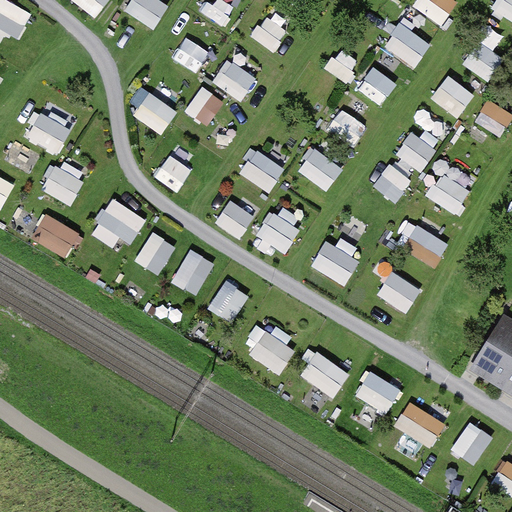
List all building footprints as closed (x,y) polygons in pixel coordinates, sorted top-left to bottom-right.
[(14,0),(0,0),(0,24),(21,36),(35,11),(14,0)] [(78,0),(97,16),(110,0),(78,0)] [(133,0),(128,9),(157,27),(172,2),(168,0),(133,0)] [(451,21),(457,0),(420,0),(417,10),(451,21)] [(511,0),(497,0),(494,6),(511,17),(511,0)] [(281,48),(290,24),(264,14),(255,38),(281,48)] [(387,43),(417,66),(434,43),(404,20),(387,43)] [(191,34),(174,55),(198,74),(215,53),(191,34)] [(482,38),(465,60),(489,78),(506,56),(482,38)] [(352,78),(360,55),(339,47),(330,70),(352,78)] [(215,80),(248,100),(262,77),(230,57),(215,80)] [(358,85),(383,104),(400,82),(375,63),(358,85)] [(434,96),(460,116),(479,93),(452,72),(434,96)] [(189,106),(209,122),(226,100),(206,84),(189,106)] [(136,113),(164,133),(182,108),(154,88),(136,113)] [(511,108),(491,96),(477,118),(503,135),(511,120),(511,108)] [(331,131),(359,144),(369,120),(341,108),(331,131)] [(40,109),(29,137),(64,151),(75,123),(40,109)] [(398,152),(424,170),(440,147),(414,129),(398,152)] [(243,171),(273,190),(289,164),(259,145),(243,171)] [(320,150),(305,166),(325,184),(340,167),(320,150)] [(169,153),(156,175),(194,197),(207,176),(169,153)] [(73,203),(87,177),(57,161),(43,187),(73,203)] [(392,161),(375,183),(398,201),(415,178),(392,161)] [(434,197),(451,208),(472,175),(454,164),(434,197)] [(0,204),(4,207),(19,178),(0,167),(0,204)] [(98,219),(132,242),(149,218),(115,195),(98,219)] [(232,196),(217,220),(243,236),(258,212),(232,196)] [(258,233),(289,252),(304,226),(274,208),(258,233)] [(67,256),(83,232),(50,210),(34,235),(67,256)] [(438,265),(452,241),(421,223),(407,247),(438,265)] [(163,273),(179,243),(154,229),(137,259),(163,273)] [(348,283),(363,257),(328,238),(313,264),(348,283)] [(193,247),(174,279),(199,293),(218,261),(193,247)] [(410,312),(425,287),(395,268),(380,292),(410,312)] [(234,321),(252,294),(229,278),(211,305),(234,321)] [(511,319),(507,316),(474,366),(511,390),(511,319)] [(251,351),(281,373),(298,350),(268,328),(251,351)] [(336,395),(352,371),(319,348),(303,373),(336,395)] [(389,412),(404,386),(372,367),(357,393),(389,412)] [(397,423),(433,446),(449,421),(413,398),(397,423)] [(472,418),(453,448),(478,464),(497,434),(472,418)] [(511,456),(495,477),(511,491),(511,456)]
